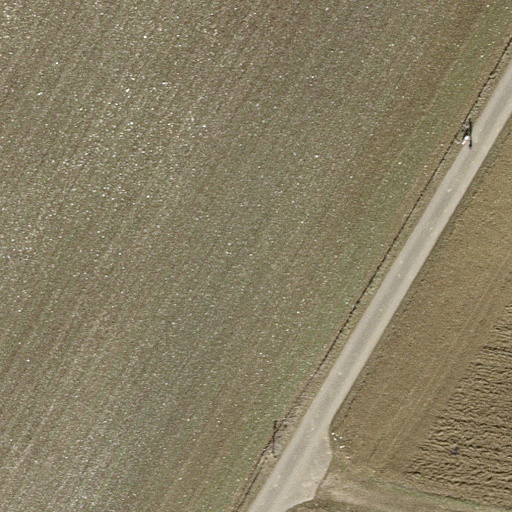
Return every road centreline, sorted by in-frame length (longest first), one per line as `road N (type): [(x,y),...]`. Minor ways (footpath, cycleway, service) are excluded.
road 1 (track): [(301,484),(511,106)]
road 2 (track): [(301,484),(449,511)]
